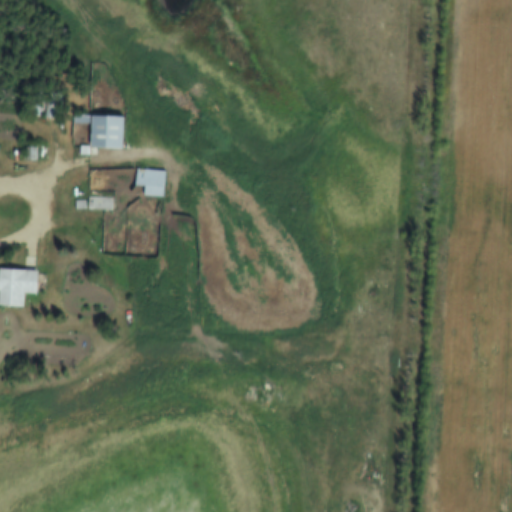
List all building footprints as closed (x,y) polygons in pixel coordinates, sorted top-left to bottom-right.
[(62,116),(63,91),(45,90),(44,110),(35,110),(35,112),(44,112),(44,116),(62,116)] [(122,146),(123,116),(79,114),(79,120),(90,121),(89,146),(122,146)] [(164,195),(164,169),(136,169),(136,184),(144,184),(144,195),(164,195)] [(89,208),(112,208),(112,196),(89,196),(89,208)] [(37,269),(0,268),(0,305),(24,306),(24,293),(37,293),(37,269)]
